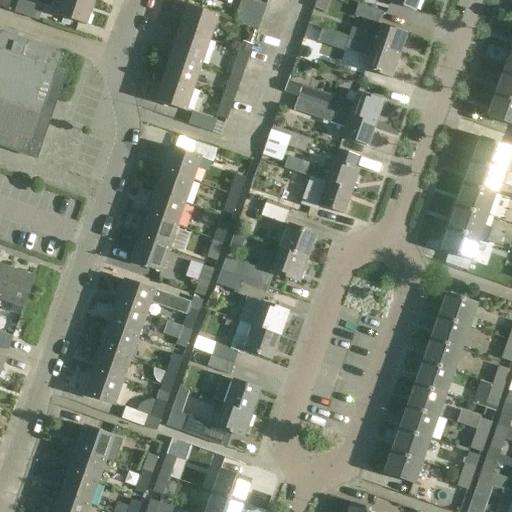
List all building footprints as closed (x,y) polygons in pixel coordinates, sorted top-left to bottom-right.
[(0,0),(0,7),(7,10),(10,0),(0,0)] [(14,13),(38,21),(42,9),(18,0),(14,13)] [(86,26),(94,2),(89,0),(60,0),(55,15),(86,26)] [(241,0),(238,9),(262,18),(266,6),(247,0),(241,0)] [(415,11),(418,0),(384,0),(390,2),(415,11)] [(382,12),(353,2),(352,6),(357,8),(354,16),(378,24),(382,12)] [(188,6),(179,30),(209,40),(217,16),(188,6)] [(234,21),(256,29),(258,29),(262,18),(238,9),(234,21)] [(352,28),(349,39),(399,56),(407,34),(382,25),(378,37),(352,28)] [(391,79),(399,56),(349,39),(322,29),(318,42),(345,52),(346,49),(371,57),(366,70),(391,79)] [(179,30),(171,54),(201,64),(209,40),(179,30)] [(0,146),(28,156),(50,94),(64,53),(63,53),(0,31),(0,146)] [(243,41),(240,50),(248,53),(249,53),(252,45),(250,44),(243,41)] [(240,77),(248,53),(240,50),(239,50),(230,73),(240,77)] [(171,54),(163,78),(193,88),(201,64),(171,54)] [(511,74),(503,72),(495,95),(511,100),(511,74)] [(230,73),(222,97),(233,101),(241,77),(240,77),(230,73)] [(193,88),(163,78),(155,102),(185,112),(193,88)] [(289,81),(285,93),(298,97),(302,86),(289,81)] [(358,93),(355,104),(303,85),(302,86),(298,97),(375,124),(383,101),(358,93)] [(511,100),(495,95),(487,117),(511,125),(511,100)] [(216,116),(225,119),(227,120),(233,101),(222,97),(216,116)] [(367,147),(375,124),(298,97),(294,110),(346,129),(343,138),(367,147)] [(187,124),(211,132),(215,120),(191,112),(187,124)] [(472,160),(503,171),(511,148),(480,137),(472,160)] [(192,180),(200,157),(171,147),(163,170),(192,180)] [(293,172),(352,192),(360,170),(328,158),(325,160),(321,170),(318,169),(318,170),(298,163),(298,164),(296,163),(293,172)] [(472,160),(464,183),(495,194),(495,193),(504,196),(508,186),(499,183),(503,171),(472,160)] [(163,170),(155,193),(184,203),(192,180),(163,170)] [(298,183),(324,193),(319,206),(344,215),(352,192),(293,172),(292,172),(289,181),(298,184),(298,183)] [(236,175),(229,193),(239,197),(245,179),(236,175)] [(456,205),(487,216),(495,194),(464,183),(456,205)] [(147,216),(176,226),(184,203),(155,193),(147,216)] [(239,197),(229,193),(223,212),(233,215),(239,197)] [(292,197),(289,208),(309,215),(313,205),(292,197)] [(262,215),(285,223),(289,213),(266,205),(262,215)] [(487,216),(456,205),(448,228),(479,239),(480,238),(488,241),(492,229),(484,226),(487,216)] [(147,216),(139,239),(168,249),(176,226),(147,216)] [(220,221),(213,239),(223,242),(229,224),(220,221)] [(281,249),(307,258),(316,235),(289,225),(281,249)] [(468,271),(479,241),(479,239),(448,228),(441,251),(448,253),(445,263),(468,271)] [(131,261),(149,268),(160,272),(168,249),(139,239),(131,261)] [(213,239),(207,257),(217,261),(223,242),(213,239)] [(299,282),(307,258),(281,249),(278,259),(263,254),(258,267),(246,263),(241,278),(268,288),(273,273),(299,282)] [(0,300),(11,269),(0,265),(0,300)] [(214,270),(204,266),(197,285),(207,288),(214,270)] [(21,315),(34,277),(11,269),(0,300),(14,304),(11,312),(21,315)] [(262,303),(268,288),(241,278),(235,295),(246,298),(242,311),(257,317),(253,327),(280,336),(288,312),(262,303)] [(124,280),(116,303),(146,314),(150,302),(180,313),(184,301),(124,280)] [(470,327),(474,329),(478,319),(473,317),(478,304),(447,293),(439,316),(470,327)] [(116,303),(108,326),(138,337),(146,314),(116,303)] [(189,309),(182,328),(192,331),(199,312),(189,309)] [(439,316),(431,338),(462,349),(470,327),(439,316)] [(100,349),(130,359),(138,337),(108,326),(100,349)] [(216,344),(212,356),(234,364),(238,353),(243,355),(245,350),(271,360),(280,336),(253,327),(249,338),(236,334),(231,350),(216,344)] [(192,331),(182,328),(176,346),(186,349),(192,331)] [(0,348),(8,351),(12,337),(0,332),(0,348)] [(431,338),(423,361),(454,372),(462,349),(431,338)] [(511,341),(506,339),(498,362),(511,366),(511,341)] [(100,349),(92,372),(122,382),(130,359),(100,349)] [(166,374),(176,377),(182,359),(173,355),(166,374)] [(208,367),(211,368),(230,375),(234,364),(212,356),(208,367)] [(454,372),(423,361),(415,383),(446,394),(454,372)] [(490,384),(504,389),(511,366),(498,362),(490,384)] [(84,395),(103,401),(114,405),(122,382),(92,372),(84,395)] [(166,374),(158,397),(168,400),(176,377),(166,374)] [(222,376),(213,400),(224,404),(252,414),(260,390),(241,383),(233,380),(222,376)] [(415,383),(407,406),(438,417),(446,394),(415,383)] [(482,407),(496,412),(504,389),(490,384),(482,407)] [(182,390),(179,400),(189,404),(193,394),(182,390)] [(502,414),(511,417),(511,391),(510,391),(502,414)] [(121,419),(157,431),(168,400),(158,397),(152,417),(125,407),(121,419)] [(243,437),(252,414),(224,404),(216,426),(188,416),(182,432),(226,448),(226,446),(223,445),(228,432),(243,437)] [(438,417),(407,406),(399,429),(430,439),(438,417)] [(474,430),(488,435),(496,412),(482,407),(479,417),(470,414),(466,426),(474,430)] [(494,437),(507,442),(511,428),(511,417),(502,414),(494,437)] [(75,449),(106,460),(114,437),(83,426),(75,449)] [(399,429),(391,451),(422,462),(430,439),(399,429)] [(488,435),(474,430),(466,453),(480,457),(488,435)] [(507,442),(494,437),(486,459),(499,464),(507,442)] [(75,449),(67,472),(98,483),(106,460),(75,449)] [(422,462),(391,451),(384,474),(414,485),(422,462)] [(480,457),(466,453),(459,475),(472,480),(480,457)] [(166,455),(159,473),(170,477),(177,459),(166,455)] [(147,456),(141,474),(152,478),(158,460),(147,456)] [(499,464),(486,459),(478,481),(492,486),(499,464)] [(212,492),(243,503),(251,480),(220,469),(212,492)] [(90,506),(98,483),(67,472),(59,495),(90,506)] [(170,477),(159,473),(153,492),(163,496),(170,477)] [(152,478),(141,474),(134,492),(145,496),(152,478)] [(459,475),(456,484),(452,493),(466,498),(472,480),(459,475)] [(472,500),(484,504),(485,505),(488,496),(494,497),(497,487),(492,486),(478,481),(472,500)] [(205,511),(240,511),(243,503),(212,492),(205,511)] [(59,495),(53,511),(87,511),(90,506),(59,495)] [(145,511),(158,511),(161,504),(150,500),(145,511)] [(131,501),(127,511),(139,511),(142,505),(131,501)] [(348,511),(378,511),(352,503),(348,511)]
